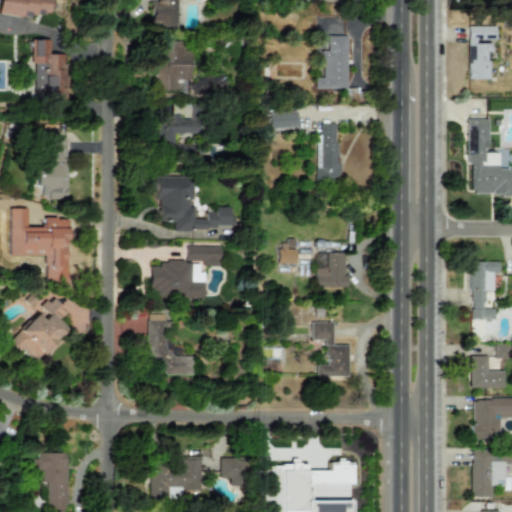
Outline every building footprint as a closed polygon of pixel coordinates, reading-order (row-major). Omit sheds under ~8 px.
[(0,0),(0,10),(47,18),(49,0),(0,0)] [(149,0),(149,16),(157,16),(157,27),(175,27),(175,0),(149,0)] [(493,26),(466,26),(466,79),(486,79),(486,51),(489,51),(489,40),(493,40),(493,26)] [(344,88),(345,35),(326,34),(326,50),(320,50),(320,77),(314,77),(314,88),(344,88)] [(64,102),(63,53),(47,54),(47,39),(30,39),(31,102),(64,102)] [(182,91),(182,78),(188,78),(188,41),(153,40),(153,91),(182,91)] [(266,110),(267,128),(294,127),(294,110),(266,110)] [(192,133),(191,119),(178,119),(178,113),(168,113),(168,119),(155,119),(155,152),(192,151),(192,142),(171,143),(171,133),(192,133)] [(486,119),(465,119),(465,163),(468,163),(468,194),(511,194),(511,184),(511,168),(496,168),(496,152),(486,152),(486,119)] [(334,122),(318,122),(318,134),(313,134),(314,181),(336,181),(334,122)] [(64,197),(64,124),(40,124),(40,162),(34,162),(34,186),(39,186),(39,197),(64,197)] [(189,176),(151,177),(152,200),(155,199),(156,221),(170,221),(170,229),(223,227),(223,230),(231,230),(231,215),(227,215),(227,206),(212,206),(212,211),(203,211),(203,218),(191,218),(191,206),(190,206),(189,176)] [(6,255),(42,255),(42,279),(64,279),(63,239),(66,239),(66,217),(41,217),(41,226),(24,226),(24,207),(6,207),(6,255)] [(292,263),(292,240),(276,240),(276,263),(292,263)] [(217,245),(183,245),(183,260),(200,260),(200,265),(217,265),(217,245)] [(342,251),(324,252),(324,267),(312,268),(313,287),(343,286),(342,251)] [(146,266),(147,296),(200,296),(200,261),(157,261),(157,265),(146,266)] [(496,261),(468,261),(467,319),(492,319),(492,309),(482,308),(482,290),(490,290),(491,273),(496,273),(496,261)] [(4,343),(14,353),(19,348),(33,361),(64,329),(55,320),(65,310),(49,295),(35,309),(36,310),(4,343)] [(145,373),(190,373),(190,354),(162,354),(162,327),(168,327),(168,320),(145,320),(145,373)] [(345,376),(345,345),(330,345),(330,321),(309,321),(308,339),(323,339),(323,364),(313,364),(313,375),(345,376)] [(501,371),(484,370),(484,356),(467,355),(467,388),(501,388),(501,371)] [(470,399),(470,439),(495,438),(495,417),(511,417),(511,398),(470,399)] [(511,450),(469,450),(468,496),(490,496),(490,485),(502,485),(502,463),(511,463),(511,450)] [(63,511),(63,452),(32,452),(32,473),(37,473),(37,483),(44,483),(44,511),(63,511)] [(146,497),(177,498),(178,489),(197,489),(198,455),(178,455),(178,463),(147,462),(146,497)] [(217,456),(216,477),(227,478),(227,484),(244,485),(245,457),(217,456)] [(267,511),(348,511),(348,497),(350,497),(349,461),(326,462),(326,470),(304,470),(304,463),(261,464),(263,506),(267,506),(267,511)]
